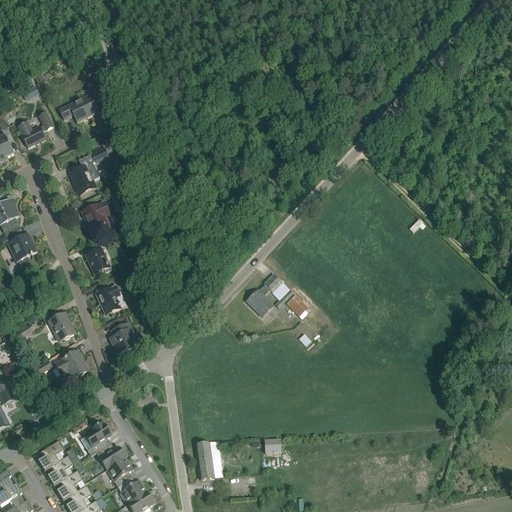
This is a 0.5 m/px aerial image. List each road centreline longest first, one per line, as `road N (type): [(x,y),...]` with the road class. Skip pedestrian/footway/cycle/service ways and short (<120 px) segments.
road 1 (unclassified): [(163,356),(493,0)]
road 2 (unclassified): [(163,356),(146,211),(93,0)]
road 3 (residential): [(113,384),(31,172)]
road 4 (unclassified): [(186,511),(163,356)]
road 5 (residential): [(169,511),(105,396)]
